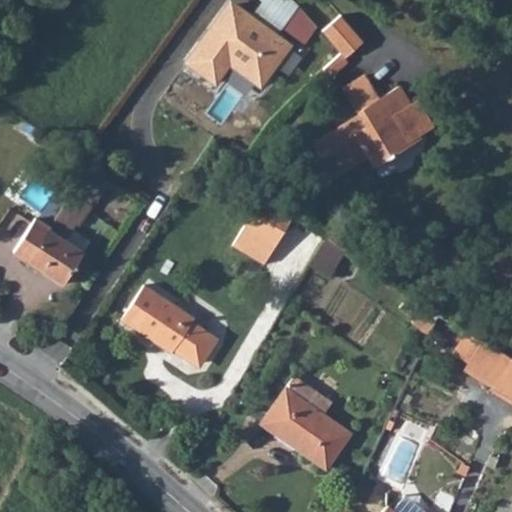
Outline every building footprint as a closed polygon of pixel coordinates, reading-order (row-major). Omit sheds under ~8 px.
[(221,10),(187,56),(215,76),(229,56),(260,79),(289,40),(234,0),(225,13),(221,10)] [(301,47),(322,26),(296,0),(262,0),(259,3),(301,47)] [(346,11),(328,29),(346,47),(352,54),(370,36),(346,11)] [(311,138),(331,172),(367,151),(374,162),(420,136),(402,106),(409,102),(398,83),(377,94),(363,69),(339,82),(352,107),(356,105),(360,110),(311,138)] [(73,186),(87,195),(94,184),(80,175),(73,186)] [(235,241),(267,259),(298,206),(271,180),(235,241)] [(54,216),(70,226),(74,221),(78,223),(93,198),(87,195),(73,186),(54,216)] [(13,251),(62,282),(90,239),(70,226),(54,216),(48,227),(36,220),(33,218),(12,251),(13,251)] [(169,350),(190,364),(201,362),(212,345),(209,333),(189,320),(191,318),(142,285),(119,318),(168,352),(169,350)] [(511,357),(483,340),(469,361),(511,387),(511,357)] [(260,423),(326,468),(350,432),(286,387),(260,423)] [(397,511),(388,503),(380,511),(397,511)]
